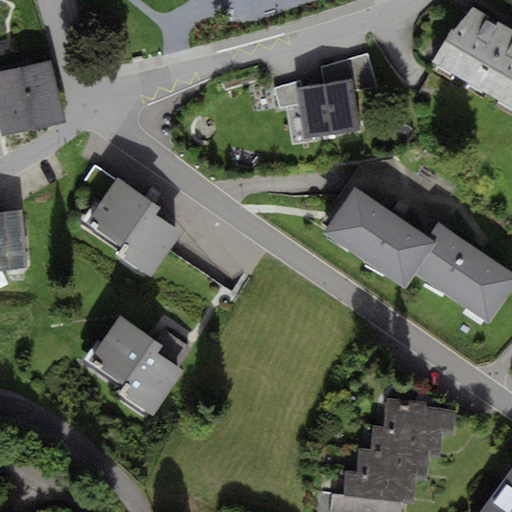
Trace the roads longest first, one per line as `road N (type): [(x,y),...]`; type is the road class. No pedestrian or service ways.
road 1 (residential): [(89,115),(511,408)]
road 2 (residential): [(89,115),(413,0)]
road 3 (residential): [(144,511),(64,431),(0,397)]
road 4 (residential): [(51,0),(89,115)]
